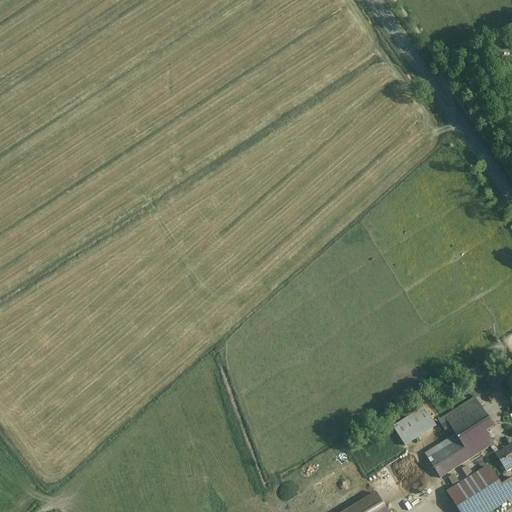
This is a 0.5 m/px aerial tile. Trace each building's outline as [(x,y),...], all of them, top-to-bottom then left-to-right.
[(477,401),(446,419),(456,437),(425,455),(439,478),(494,446),(485,432),(493,428),(477,401)] [(424,409),(394,428),(404,446),(435,426),(424,409)] [(511,446),(495,457),(504,471),(511,465),(511,446)] [(488,467),(447,491),(458,511),(490,511),(511,499),(511,479),(500,486),(488,467)] [(387,511),(376,494),(345,511),(387,511)]
